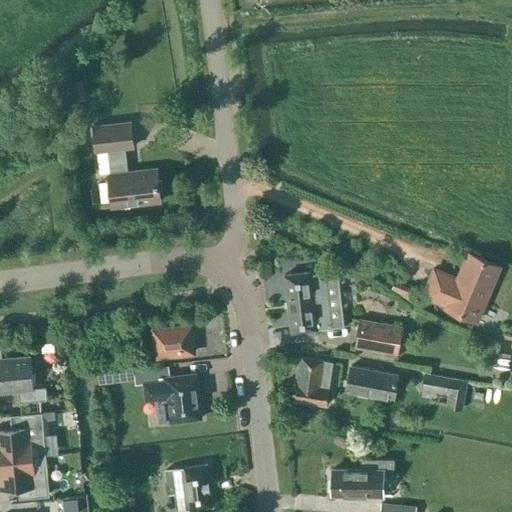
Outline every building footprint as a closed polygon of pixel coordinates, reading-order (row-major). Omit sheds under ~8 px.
[(111,207),(160,201),(156,168),(127,172),(124,148),(133,147),(130,122),(93,126),(96,151),(107,150),(110,174),(108,174),(111,207)] [(457,280),(433,270),(422,297),(476,321),(486,297),(498,268),(468,255),(457,280)] [(291,332),(317,329),(316,328),(331,326),(325,271),(310,273),(310,272),(284,275),(291,332)] [(416,290),(394,281),(391,289),(411,302),(416,290)] [(354,347),(398,355),(403,327),(359,319),(354,347)] [(154,330),(156,356),(193,352),(190,326),(154,330)] [(32,388),(30,357),(2,360),(0,347),(0,391),(18,390),(19,402),(46,400),(45,387),(32,388)] [(328,389),(332,362),(322,361),(323,360),(301,357),(297,383),(294,400),(326,406),(328,389)] [(168,366),(134,370),(136,383),(143,382),(145,397),(154,396),(158,423),(170,422),(201,418),(195,374),(169,377),(168,366)] [(346,391),(393,400),(398,374),(351,366),(346,391)] [(116,369),(98,370),(100,381),(118,380),(116,369)] [(466,380),(424,373),(421,388),(448,393),(445,406),(461,409),(466,380)] [(11,428),(0,429),(0,460),(33,457),(42,456),(45,456),(41,413),(37,413),(10,415),(11,428)] [(33,457),(0,460),(0,490),(18,489),(19,499),(45,497),(42,456),(33,457)] [(383,474),(393,474),(393,460),(361,459),(361,469),(332,469),(331,495),(382,495),(383,474)] [(188,509),(212,506),(206,463),(182,467),(183,467),(166,470),(169,494),(174,494),(177,511),(188,509)] [(79,511),(78,498),(58,499),(59,511),(79,511)] [(379,511),(415,511),(416,507),(381,503),(379,511)]
